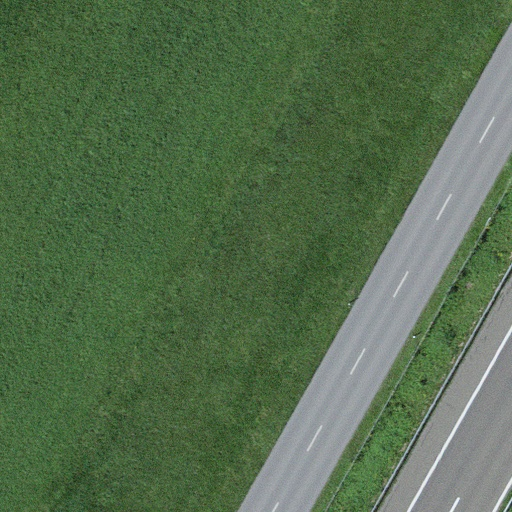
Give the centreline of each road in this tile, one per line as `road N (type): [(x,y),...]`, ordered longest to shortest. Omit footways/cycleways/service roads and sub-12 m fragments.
road 1 (tertiary): [(271,511),(511,87)]
road 2 (motorway): [(511,404),(452,511)]
